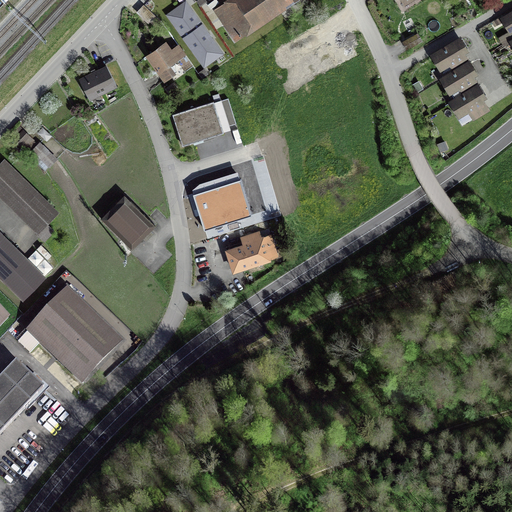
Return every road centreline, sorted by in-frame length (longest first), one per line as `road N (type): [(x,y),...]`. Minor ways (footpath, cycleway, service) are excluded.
road 1 (primary): [(511,130),(172,368),(36,511)]
road 2 (residential): [(103,20),(150,114),(169,175),(184,290),(145,358),(8,511)]
road 3 (track): [(473,238),(453,258),(264,340),(172,395),(59,511)]
road 4 (track): [(236,511),(304,478),(511,408)]
road 5 (residential): [(388,71),(422,173),(447,213),(473,238),(511,254)]
road 6 (residential): [(103,20),(0,128)]
road 7 (residential): [(388,71),(511,4)]
